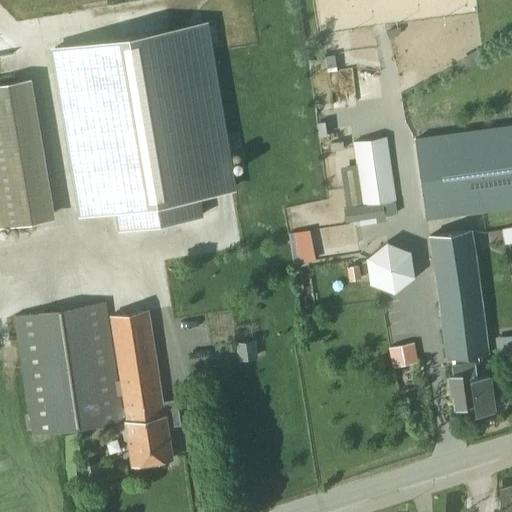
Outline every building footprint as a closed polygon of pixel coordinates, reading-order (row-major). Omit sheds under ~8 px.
[(203,22),(54,48),(81,213),(114,208),(118,229),(202,214),(198,194),(231,188),(203,22)] [(457,63),(462,72),(483,60),(479,51),(457,63)] [(0,82),(0,226),(43,219),(19,79),(0,82)] [(511,124),(415,138),(426,218),(511,206),(511,124)] [(353,141),(362,205),(343,208),(345,221),(384,215),(382,202),(394,200),(384,136),(353,141)] [(470,229),(430,234),(445,356),(445,357),(453,356),(454,363),(449,364),(450,371),(447,372),(449,383),(450,383),(451,397),(453,407),(471,405),(472,412),(492,410),(487,372),(490,372),(488,358),(477,360),(476,353),(486,352),(486,350),(485,351),(470,229)] [(307,230),(288,233),(293,264),(313,260),(307,230)] [(366,256),(370,281),(393,291),(413,275),(409,250),(386,241),(366,256)] [(357,265),(346,267),(348,280),(360,278),(357,265)] [(14,314),(32,435),(121,422),(102,301),(14,314)] [(147,309),(109,315),(126,421),(124,421),(131,464),(172,458),(167,425),(179,423),(175,398),(161,400),(147,309)] [(497,349),(511,347),(511,335),(495,338),(497,349)] [(252,340),(237,342),(239,358),(255,356),(252,340)] [(411,342),(389,346),(391,355),(413,351),(411,342)] [(82,466),(80,467),(82,483),(84,482),(101,480),(100,478),(98,464),(82,466)]
